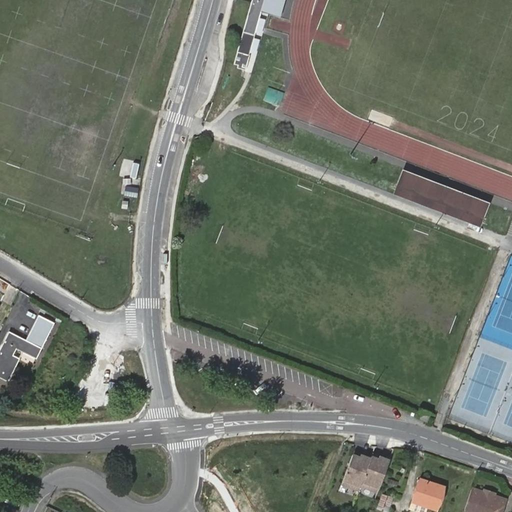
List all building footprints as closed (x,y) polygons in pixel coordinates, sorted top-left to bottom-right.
[(261,11),(264,0),(251,0),(234,64),(238,65),(237,68),(246,70),(250,55),(249,55),(251,51),(254,39),(256,31),(259,19),(261,11)] [(264,0),(261,11),(281,16),(285,0),(264,0)] [(264,20),(259,19),(256,31),(261,32),(264,20)] [(268,87),(263,100),(279,106),(284,93),(268,87)] [(489,203),(402,170),(393,194),(480,227),(489,203)] [(137,187),(129,186),(131,178),(125,176),(122,194),(136,197),(137,187)] [(4,352),(0,350),(0,349),(0,377),(8,382),(19,359),(13,356),(16,349),(35,359),(41,349),(53,323),(38,315),(25,341),(9,332),(4,343),(7,345),(4,352)] [(421,409),(419,414),(417,418),(427,422),(431,413),(421,409)] [(360,486),(370,459),(360,456),(359,458),(352,456),(341,485),(358,491),(360,486)] [(377,493),(389,461),(378,457),(377,460),(371,457),(370,459),(360,486),(377,493)] [(444,487),(420,479),(410,509),(420,511),(425,511),(427,508),(436,511),(444,487)] [(500,511),(505,501),(472,488),(465,507),(478,511),(500,511)] [(376,509),(384,511),(387,511),(393,498),(382,494),(376,509)]
